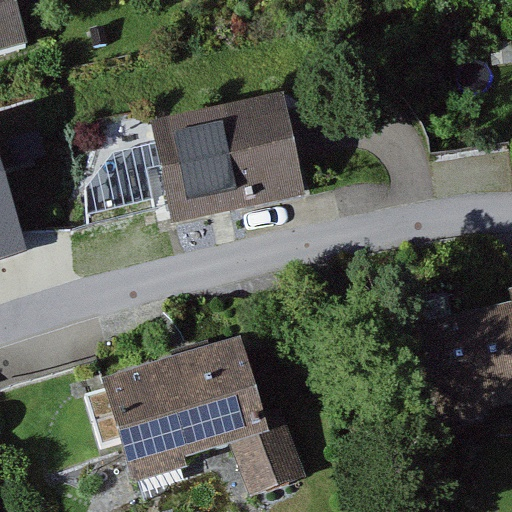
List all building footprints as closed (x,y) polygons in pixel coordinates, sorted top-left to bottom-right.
[(0,0),(0,56),(26,49),(12,0),(0,0)] [(282,109),(157,135),(175,220),(300,193),(282,109)] [(0,183),(0,244),(17,239),(0,183)] [(511,406),(511,300),(409,327),(435,426),(511,406)] [(269,435),(240,342),(107,383),(133,466),(237,433),(254,488),(298,474),(284,430),(269,435)]
